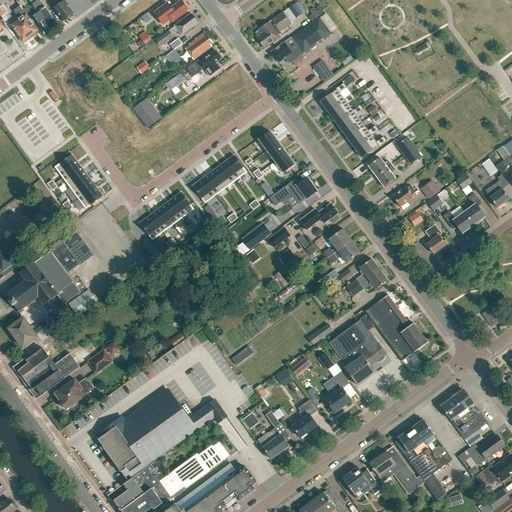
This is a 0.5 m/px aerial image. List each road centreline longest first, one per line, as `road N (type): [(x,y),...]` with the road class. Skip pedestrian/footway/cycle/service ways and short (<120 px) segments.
road 1 (unclassified): [(256,511),(467,356)]
road 2 (residential): [(89,139),(133,198),(274,94)]
road 3 (residential): [(420,289),(274,94)]
road 4 (secondary): [(97,511),(0,380)]
road 5 (residential): [(0,86),(117,0)]
road 6 (residential): [(511,94),(479,66),(450,27),(442,0)]
